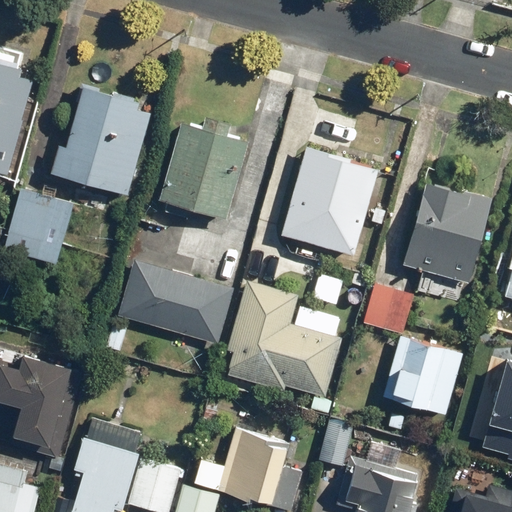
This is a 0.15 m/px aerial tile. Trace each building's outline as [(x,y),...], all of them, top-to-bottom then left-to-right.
[(0,169),(11,172),(37,77),(23,73),(26,66),(0,58),(0,169)] [(54,168),(130,190),(153,110),(141,106),(143,98),(86,82),(69,140),(63,139),(54,168)] [(205,125),(185,119),(161,196),(170,199),(166,209),(190,216),(193,206),(230,217),(253,140),(229,132),(232,120),(209,113),(205,125)] [(305,143),(280,233),(352,253),(377,164),(305,143)] [(494,195),(429,181),(421,217),(407,260),(471,280),(485,236),(494,195)] [(56,203),(58,198),(14,185),(2,226),(64,245),(74,208),(56,203)] [(132,257),(116,315),(214,343),(231,285),(132,257)] [(322,394),(337,337),(287,323),(296,292),(244,278),(223,352),(232,354),(227,373),(277,387),(279,382),(322,394)] [(415,292),(376,281),(365,321),(404,332),(415,292)] [(464,351),(402,334),(385,395),(447,412),(464,351)] [(77,363),(27,350),(23,364),(0,357),(0,399),(19,405),(9,441),(63,456),(86,371),(75,368),(77,363)] [(511,360),(506,359),(483,447),(509,454),(508,460),(511,460),(511,360)] [(346,464),(354,424),(329,419),(321,458),(346,464)] [(293,442),(237,425),(225,463),(203,457),(196,479),(257,497),(256,498),(275,503),(293,442)] [(123,509),(140,451),(86,435),(74,474),(84,476),(73,511),(115,511),(117,507),(123,509)] [(410,511),(422,473),(352,452),(337,501),(357,507),(354,511),(410,511)] [(130,502),(164,511),(168,511),(182,468),(144,456),(130,502)] [(30,468),(0,460),(0,511),(36,511),(42,485),(27,480),(30,468)] [(218,511),(224,493),(184,481),(175,511),(218,511)] [(452,511),(511,511),(511,486),(490,481),(487,494),(459,487),(452,511)]
